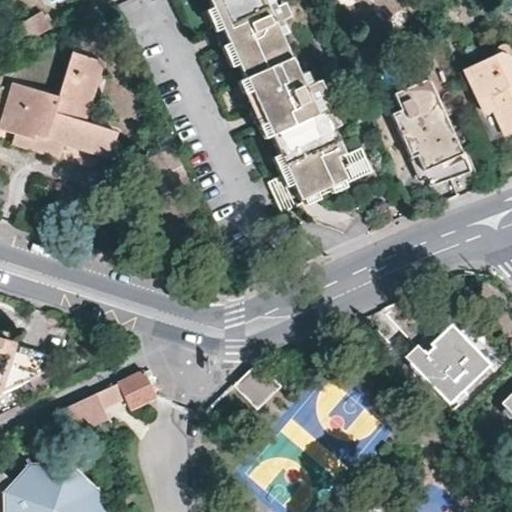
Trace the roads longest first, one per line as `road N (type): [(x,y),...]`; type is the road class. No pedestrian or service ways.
road 1 (tertiary): [(207,328),(288,310),(486,226)]
road 2 (residential): [(207,328),(0,420)]
road 3 (tertiary): [(0,259),(207,328)]
